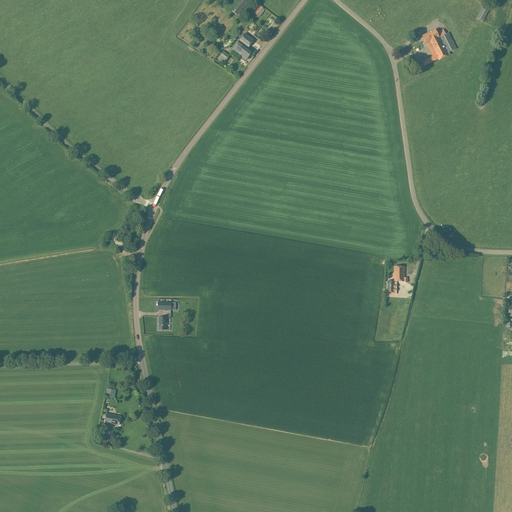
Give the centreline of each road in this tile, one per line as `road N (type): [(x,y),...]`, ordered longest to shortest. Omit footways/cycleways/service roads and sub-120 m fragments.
road 1 (unclassified): [(511,252),(460,249),(428,225),(411,185),(391,57),(336,0)]
road 2 (tertiary): [(175,511),(135,297),(154,206)]
road 3 (tertiary): [(154,206),(187,150),(304,0)]
road 4 (unclassified): [(154,206),(68,144),(0,78)]
